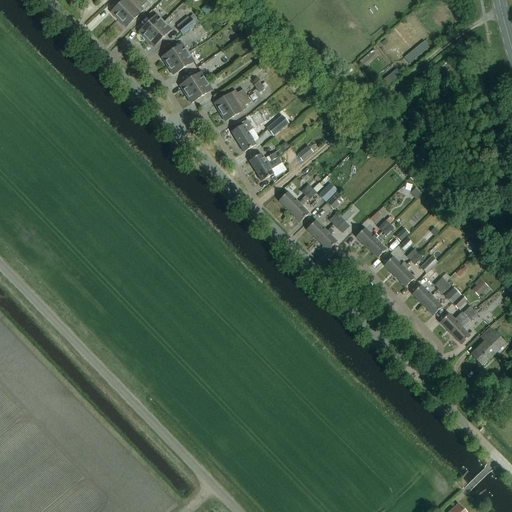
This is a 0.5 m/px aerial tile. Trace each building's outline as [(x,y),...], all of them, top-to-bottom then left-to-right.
[(124,0),(111,14),(118,21),(140,0),(124,0)] [(141,0),(140,0),(118,21),(126,29),(144,11),(141,9),(146,4),(141,0)] [(238,8),(233,13),(237,18),(242,13),(238,8)] [(176,30),(182,37),(198,22),(192,15),(176,30)] [(156,16),(138,33),(146,41),(164,24),(156,16)] [(153,49),(171,31),(164,24),(146,41),(153,49)] [(422,44),(404,59),(409,65),(429,49),(424,42),(422,44)] [(182,45),(161,59),(168,69),(188,55),(182,45)] [(266,46),(255,54),(260,60),(271,52),(266,46)] [(373,51),(359,63),(362,67),(377,54),(373,51)] [(173,77),(194,63),(188,55),(168,69),(173,77)] [(393,73),(378,85),(383,92),(402,77),(396,70),(393,72),(393,73)] [(201,73),(180,87),(185,96),(206,83),(201,73)] [(212,92),(206,83),(185,96),(191,105),(212,92)] [(259,83),(254,86),(259,93),(264,89),(259,83)] [(214,105),(219,114),(241,101),(247,98),(243,91),(237,95),(235,92),(214,105)] [(241,101),(219,114),(225,123),(246,110),(245,108),(251,104),(247,98),(241,101)] [(282,117),(267,130),(273,138),(289,125),(282,117)] [(256,146),(254,143),(258,139),(253,131),(247,121),(241,125),(242,126),(231,133),(244,154),(256,146)] [(308,147),(297,156),(302,163),(313,154),(308,147)] [(249,162),(256,174),(278,160),(277,157),(275,154),(264,160),(261,155),(249,162)] [(278,160),(256,174),(262,183),(273,176),(271,171),(281,165),(278,160)] [(313,190),(305,197),(309,202),(317,194),(322,188),(319,185),(313,190)] [(406,185),(404,191),(410,193),(412,187),(406,185)] [(301,193),(305,197),(313,190),(308,186),(301,193)] [(325,202),(336,191),(332,187),(321,198),(325,202)] [(412,193),(418,198),(422,193),(417,188),(412,193)] [(327,204),(333,211),(345,200),(338,193),(327,204)] [(279,202),(289,213),(298,204),(288,194),(279,202)] [(309,215),(301,208),(308,201),(305,198),(298,204),(289,213),(300,224),(309,215)] [(349,210),(340,219),(333,226),(337,230),(353,214),(349,210)] [(378,213),(370,220),(373,224),(381,217),(378,213)] [(329,222),(333,226),(340,219),(336,214),(329,222)] [(382,233),(390,226),(393,222),(389,218),(386,222),(378,229),(382,233)] [(317,242),(326,233),(316,222),(307,231),(317,242)] [(390,226),(382,233),(386,238),(394,230),(390,226)] [(326,233),(317,242),(328,253),(337,244),(329,236),(333,233),(330,229),(326,233)] [(430,233),(435,238),(439,234),(434,229),(430,233)] [(356,239),(366,249),(375,240),(365,230),(356,239)] [(404,230),(395,238),(400,243),(408,235),(404,230)] [(399,248),(404,253),(413,244),(407,239),(399,248)] [(375,240),(366,249),(377,260),(386,251),(375,240)] [(406,258),(411,262),(418,255),(414,250),(406,258)] [(418,255),(411,262),(414,266),(422,259),(418,255)] [(384,267),(395,278),(406,266),(404,263),(401,266),(393,258),(384,267)] [(431,258),(420,270),(426,275),(437,264),(431,258)] [(406,266),(395,278),(405,289),(414,280),(406,272),(410,267),(407,265),(406,266)] [(442,279),(434,286),(439,291),(446,284),(442,279)] [(479,279),(474,285),(476,287),(482,294),(488,288),(479,279)] [(446,285),(438,292),(443,296),(450,289),(446,285)] [(412,296),(422,306),(431,298),(421,287),(412,296)] [(444,298),(452,306),(460,297),(453,290),(444,298)] [(436,293),(431,298),(422,306),(433,317),(442,309),(434,301),(439,296),(436,293)] [(462,297),(452,306),(457,311),(466,302),(462,297)] [(440,324),(451,336),(473,315),(475,313),(470,308),(463,315),(461,314),(454,321),(449,316),(440,324)] [(462,330),(469,323),(470,324),(478,316),(475,313),(473,315),(451,336),(461,346),(470,337),(462,330)] [(505,345),(490,329),(480,338),(484,343),(470,356),(482,368),(505,345)]
